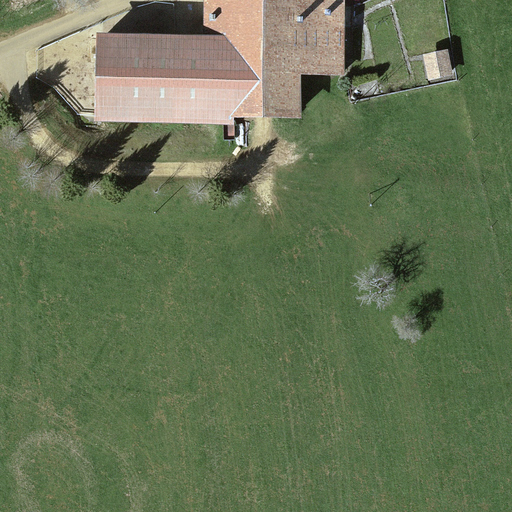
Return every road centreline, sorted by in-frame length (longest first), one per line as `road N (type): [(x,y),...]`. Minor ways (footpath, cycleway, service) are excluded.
road 1 (track): [(4,48),(36,125),(69,160),(260,167)]
road 2 (unclassified): [(0,50),(121,0)]
